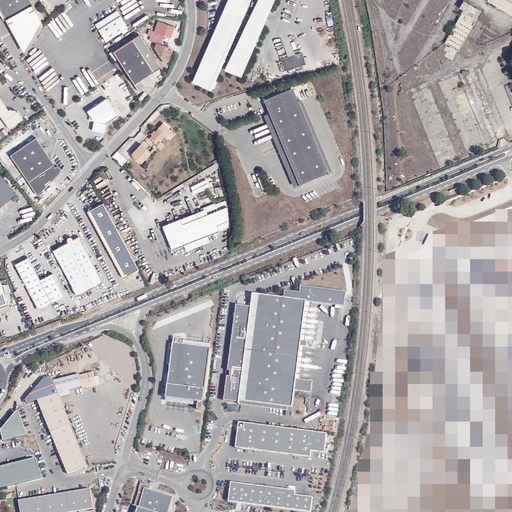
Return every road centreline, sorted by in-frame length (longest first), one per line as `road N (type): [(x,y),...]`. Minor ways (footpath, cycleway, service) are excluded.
road 1 (primary): [(511,146),(0,354)]
road 2 (primary): [(149,303),(511,156)]
road 3 (residential): [(91,168),(165,90),(189,37),(190,0)]
road 4 (residential): [(108,511),(145,387),(135,337)]
road 5 (residential): [(91,168),(36,88),(13,76)]
road 6 (residential): [(0,249),(33,230),(91,168)]
